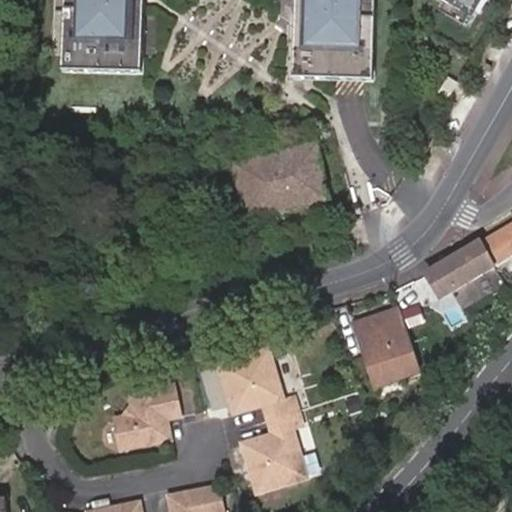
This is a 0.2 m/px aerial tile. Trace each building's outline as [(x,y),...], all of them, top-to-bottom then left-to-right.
[(349,76),(374,76),(374,0),(64,0),(64,74),(143,75),(143,0),(294,0),(294,75),(349,76)] [(440,0),(475,21),(487,0),(440,0)] [(55,121),(36,121),(37,158),(55,158),(55,121)] [(319,139),(234,155),(245,213),(330,198),(319,139)] [(511,227),(484,243),(496,267),(511,257),(511,227)] [(484,243),(431,275),(444,299),(496,267),(484,243)] [(438,326),(506,287),(496,267),(444,299),(432,307),(438,326)] [(431,275),(396,294),(420,364),(447,352),(438,326),(432,307),(444,299),(431,275)] [(421,378),(400,318),(388,322),(391,330),(381,333),(379,325),(356,333),(375,387),(399,379),(402,389),(422,381),(421,378)] [(391,330),(388,322),(379,325),(381,333),(391,330)] [(284,398),(269,350),(220,366),(236,417),(266,409),(272,433),(242,443),(259,495),(309,480),(295,432),(305,428),(295,396),(284,398)] [(378,397),(402,389),(399,379),(375,387),(378,397)] [(120,455),(166,444),(164,432),(173,430),(171,422),(183,420),(175,385),(130,395),(132,406),(124,417),(114,419),(120,455)] [(175,442),(173,430),(164,432),(166,444),(175,442)] [(173,511),(141,511),(140,504),(103,511),(226,511),(222,487),(183,495),(185,507),(173,509),(173,511)] [(171,497),(173,509),(185,507),(183,495),(171,497)]
